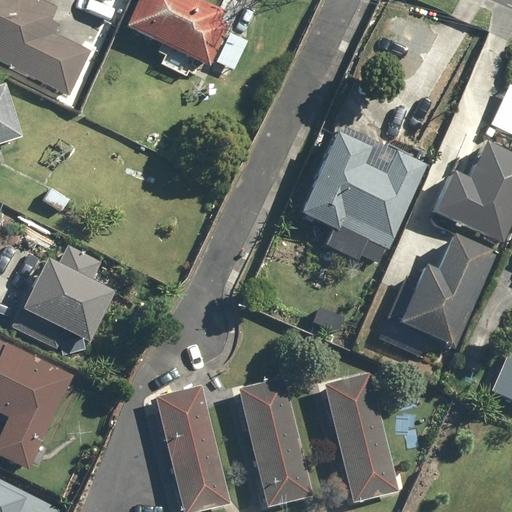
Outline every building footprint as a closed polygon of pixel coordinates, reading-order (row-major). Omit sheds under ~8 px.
[(44,26),(51,9),(30,0),(0,0),(0,71),(64,99),(83,55),(48,40),(53,30),(44,26)] [(181,82),(189,64),(202,70),(223,23),(216,20),(217,16),(180,0),(132,0),(118,33),(162,52),(154,70),(181,82)] [(242,45),(222,36),(208,67),(228,76),(242,45)] [(511,139),(511,89),(479,74),(413,216),(496,254),(511,218),(511,164),(488,154),(469,196),(443,183),(464,138),(475,143),(482,126),(511,139)] [(0,145),(11,143),(0,106),(0,145)] [(322,142),(317,140),(283,221),(319,236),(313,251),(350,266),(358,247),(380,257),(415,172),(325,135),(322,142)] [(438,349),(448,354),(488,263),(441,242),(425,279),(410,272),(405,284),(397,280),(379,322),(386,325),(384,330),(399,336),(436,353),(438,349)] [(51,273),(32,266),(10,316),(80,346),(101,296),(86,290),(96,267),(61,252),(51,273)] [(511,324),(483,397),(511,408),(511,324)] [(0,351),(0,424),(0,464),(23,475),(66,382),(0,351)] [(387,496),(359,380),(314,391),(342,507),(387,496)] [(275,383),(227,394),(255,511),(303,500),(275,383)] [(195,392),(146,403),(171,511),(209,511),(222,509),(195,392)]
